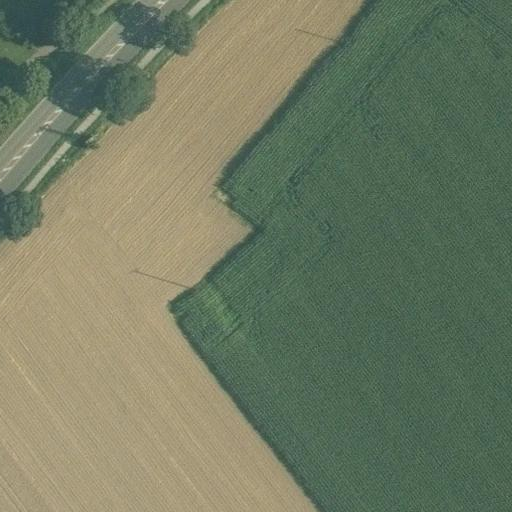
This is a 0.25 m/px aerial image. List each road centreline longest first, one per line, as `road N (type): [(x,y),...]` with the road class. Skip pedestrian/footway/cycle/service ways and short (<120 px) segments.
road 1 (primary): [(0,200),(175,0)]
road 2 (primary): [(159,0),(105,44),(0,163)]
